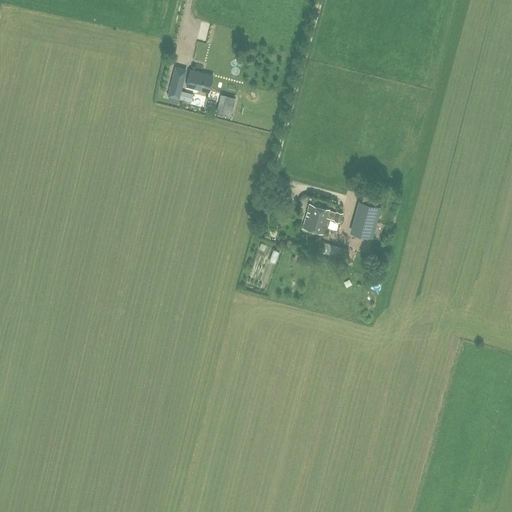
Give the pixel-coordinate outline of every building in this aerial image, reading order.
[(213,76),(190,70),(186,86),(209,92),(213,76)] [(172,75),(167,96),(179,99),(181,91),(184,79),(172,75)] [(181,91),(179,99),(191,102),(193,94),(181,91)] [(230,118),(235,98),(226,95),(221,115),(230,118)] [(372,238),(381,207),(361,201),(352,233),(372,238)] [(343,213),(310,203),(302,228),(324,234),(328,218),(340,222),(343,213)] [(348,249),(319,241),(317,250),(345,258),(348,249)] [(254,279),(251,284),(260,288),(263,283),(254,279)]
